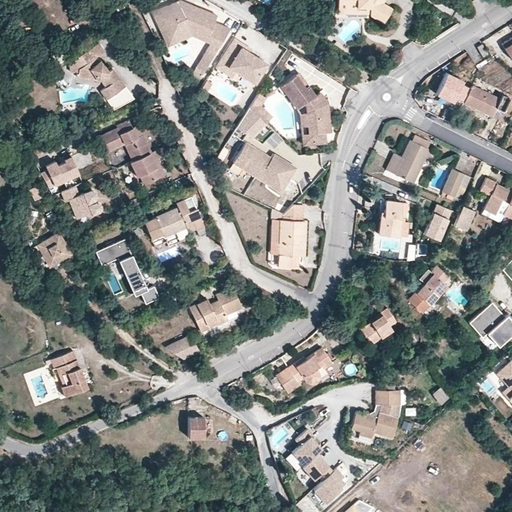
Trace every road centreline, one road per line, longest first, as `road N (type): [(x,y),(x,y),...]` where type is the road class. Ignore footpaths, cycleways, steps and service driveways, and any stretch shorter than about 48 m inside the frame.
road 1 (residential): [(167,84),(240,264),(316,308)]
road 2 (tertiary): [(386,97),(354,135),(341,176),(333,265),(316,308)]
road 3 (tertiary): [(204,381),(45,451),(0,443)]
road 4 (tertiary): [(511,4),(398,79),(386,97)]
road 5 (residential): [(204,381),(258,429),(280,511)]
road 6 (residential): [(386,97),(511,167)]
road 7 (tertiary): [(316,308),(301,325),(204,381)]
